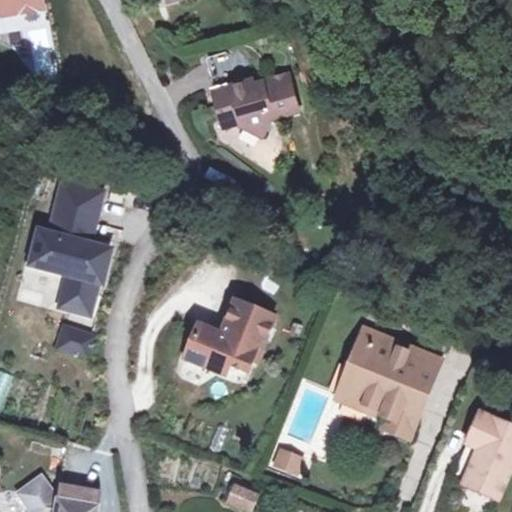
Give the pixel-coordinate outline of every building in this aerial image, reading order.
[(7,0),(0,0),(4,18),(11,17),(7,0)] [(7,0),(11,17),(53,8),(51,0),(7,0)] [(254,73),(219,84),(229,120),(242,117),(267,131),(279,111),(300,106),(291,68),(255,77),(254,73)] [(64,183),(61,195),(99,205),(102,193),(64,183)] [(69,273),(64,293),(92,300),(97,281),(102,282),(109,257),(104,256),(87,251),(99,205),(61,195),(51,233),(40,231),(31,263),(69,273)] [(92,300),(64,293),(60,305),(88,312),(92,300)] [(199,325),(186,357),(207,366),(211,355),(229,363),(247,370),(255,351),(260,353),(274,317),(235,301),(222,335),(199,325)] [(82,360),(91,333),(65,324),(56,351),(82,360)] [(377,346),(361,340),(351,365),(359,369),(350,391),(373,400),(369,410),(388,418),(384,427),(408,437),(421,406),(416,404),(412,394),(417,382),(405,377),(416,351),(380,337),(377,346)] [(421,406),(440,361),(416,351),(405,377),(417,382),(412,394),(416,404),(421,406)] [(211,355),(207,366),(225,373),(229,363),(211,355)] [(359,369),(351,365),(338,397),(369,410),(373,400),(350,391),(359,369)] [(511,466),(511,424),(481,411),(473,430),(484,435),(467,476),(484,483),(481,490),(499,497),(511,466)] [(484,435),(473,430),(455,471),(467,476),(484,435)] [(296,472),(301,459),(281,451),(276,464),(296,472)] [(28,511),(95,511),(96,505),(93,504),(95,490),(63,484),(60,499),(57,498),(40,475),(17,492),(29,509),(28,511)] [(467,476),(464,483),(481,490),(484,483),(467,476)] [(257,494),(236,486),(229,501),(250,510),(257,494)]
